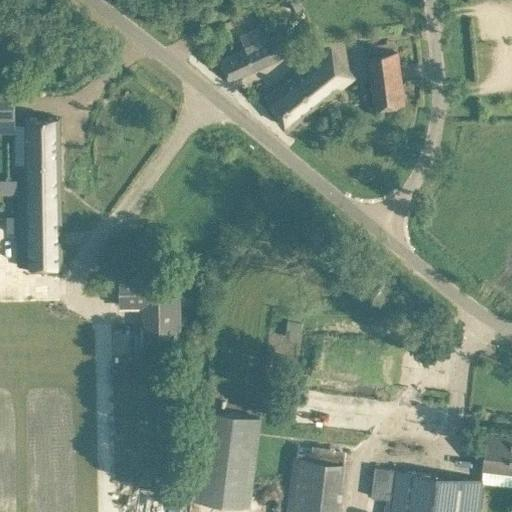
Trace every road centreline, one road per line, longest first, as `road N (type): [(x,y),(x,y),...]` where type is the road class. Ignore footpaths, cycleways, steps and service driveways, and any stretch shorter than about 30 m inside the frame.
road 1 (unclassified): [(386,236),(78,0)]
road 2 (unclassified): [(386,236),(433,135),(428,0)]
road 3 (unclassified): [(511,324),(386,236)]
